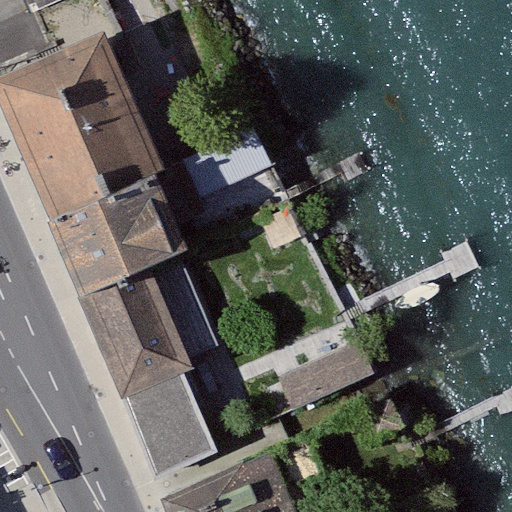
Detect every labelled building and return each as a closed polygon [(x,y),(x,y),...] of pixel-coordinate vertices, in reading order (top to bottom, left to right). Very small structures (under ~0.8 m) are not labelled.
[(67,0),(30,0),(36,14),(67,0)] [(0,79),(55,222),(164,174),(173,168),(113,33),(0,79)] [(278,166),(261,130),(180,166),(196,202),(278,166)] [(88,297),(161,269),(198,250),(164,174),(55,222),(88,297)] [(129,399),(192,374),(203,370),(161,269),(88,297),(129,399)] [(364,342),(283,377),(298,412),(378,376),(364,342)] [(160,478),(223,448),(192,374),(129,399),(160,478)] [(396,404),(371,415),(381,438),(406,426),(396,404)] [(175,511),(304,511),(276,447),(168,496),(175,511)]
